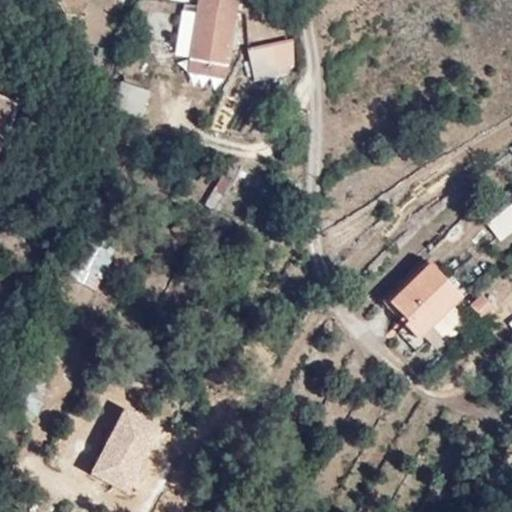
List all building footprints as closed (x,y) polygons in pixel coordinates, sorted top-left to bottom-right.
[(197,0),(192,25),(226,34),(232,0),(197,0)] [(192,25),(180,21),(167,77),(181,80),(192,25)] [(192,25),(181,80),(214,87),(226,34),(192,25)] [(245,95),(268,87),(261,67),(239,75),(245,95)] [(214,87),(181,80),(179,92),(212,100),(214,87)] [(0,91),(0,129),(12,95),(0,91)] [(145,101),(124,93),(118,116),(138,123),(145,101)] [(511,201),(486,223),(500,240),(511,230),(511,201)] [(84,254),(104,271),(114,259),(93,242),(84,254)] [(97,283),(104,271),(84,254),(75,265),(97,283)] [(447,312),(418,282),(374,323),(405,355),(447,312)] [(469,303),(479,319),(494,310),(485,294),(469,303)] [(47,412),(23,396),(15,408),(37,424),(47,412)]
